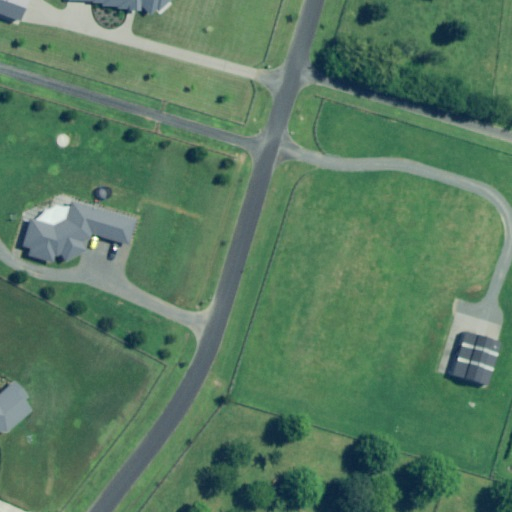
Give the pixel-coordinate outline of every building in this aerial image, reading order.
[(27,0),(0,0),(0,14),(21,22),(27,0)] [(142,13),(156,13),(157,7),(160,10),(169,0),(69,0),(102,2),(102,4),(121,5),(120,8),(142,9),(142,13)] [(132,222),(70,202),(61,229),(28,219),(20,247),(28,249),(26,256),(51,264),(53,257),(66,261),(79,255),(84,241),(89,243),(91,235),(124,246),(132,222)] [(499,344),(465,333),(451,374),(486,385),(499,344)] [(0,433),(3,433),(33,410),(14,386),(0,394),(0,433)]
